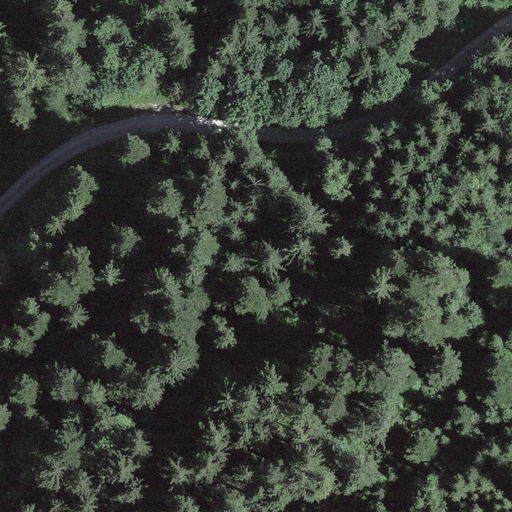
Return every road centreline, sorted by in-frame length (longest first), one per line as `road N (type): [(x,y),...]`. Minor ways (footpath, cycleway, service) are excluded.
road 1 (track): [(0,207),(39,167),(114,128),(196,122),(290,136),(377,117),(511,19)]
road 2 (track): [(0,124),(41,0)]
